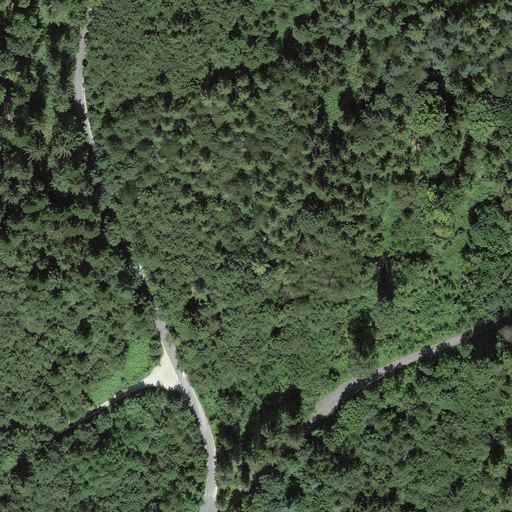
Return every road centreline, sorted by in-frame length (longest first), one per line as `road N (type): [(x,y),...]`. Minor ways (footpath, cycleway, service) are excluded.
road 1 (unclassified): [(207,511),(213,464),(205,425),(93,159),(79,103),(97,0)]
road 2 (unclassified): [(511,317),(347,393),(215,511)]
road 3 (track): [(0,462),(179,368)]
